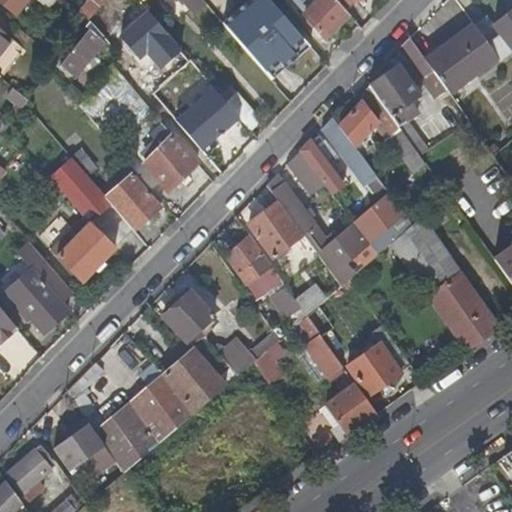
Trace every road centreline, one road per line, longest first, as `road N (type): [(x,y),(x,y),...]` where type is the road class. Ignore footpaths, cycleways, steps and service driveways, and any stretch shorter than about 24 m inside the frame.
road 1 (residential): [(0,431),(416,0)]
road 2 (primary): [(494,393),(436,412),(296,511)]
road 3 (primary): [(368,511),(463,444),(494,393)]
